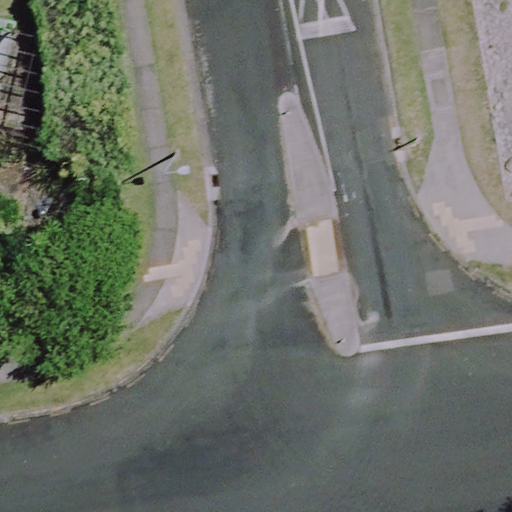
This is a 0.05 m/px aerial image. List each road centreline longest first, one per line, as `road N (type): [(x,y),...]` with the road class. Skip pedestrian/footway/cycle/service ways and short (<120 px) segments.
road 1 (residential): [(345,472),(275,0)]
road 2 (residential): [(122,511),(345,472)]
road 3 (residential): [(345,472),(511,444)]
